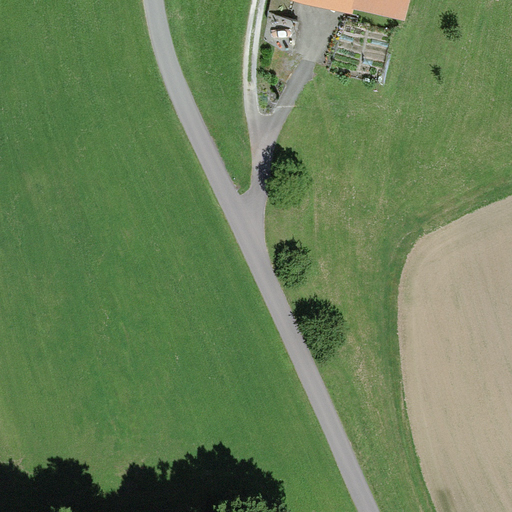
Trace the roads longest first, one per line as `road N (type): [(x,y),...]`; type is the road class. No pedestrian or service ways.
road 1 (residential): [(369,511),(248,238)]
road 2 (residential): [(248,238),(180,94),(154,0)]
road 3 (residential): [(248,238),(258,159),(325,27)]
road 4 (track): [(258,159),(251,109),(260,0)]
